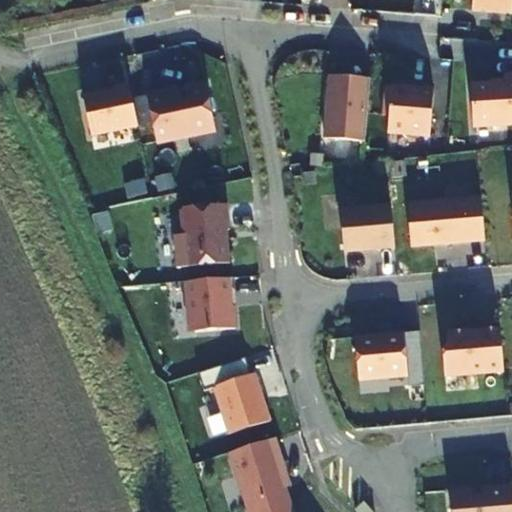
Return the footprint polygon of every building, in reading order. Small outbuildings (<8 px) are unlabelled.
[(511,16),(511,0),(472,0),(471,13),(511,16)] [(511,109),(511,59),(502,60),(503,67),(469,69),(471,111),(511,109)] [(364,146),(369,82),(328,79),(323,143),(364,146)] [(137,130),(128,88),(112,92),(112,94),(82,100),(90,140),(137,130)] [(433,93),(391,89),(387,137),(429,140),(433,93)] [(175,93),(146,99),(156,146),(214,134),(205,90),(176,96),(175,93)] [(410,252),(484,245),(480,201),(406,208),(410,252)] [(227,246),(223,243),(222,234),(228,234),(226,208),(182,212),(180,215),(182,239),(174,240),(176,272),(229,268),(227,246)] [(394,253),(390,211),(340,215),(343,256),(394,253)] [(233,282),(185,286),(188,331),(194,336),(233,333),(231,301),(234,300),(233,282)] [(446,337),(446,347),(441,355),(444,381),(502,376),(498,329),(480,331),(481,335),(446,337)] [(402,338),(353,342),(357,384),(405,380),(406,390),(423,389),(420,358),(404,360),(402,338)] [(212,391),(227,439),(269,425),(253,378),(212,391)] [(228,457),(245,511),(290,511),(284,492),(276,469),(281,467),(273,442),(228,457)] [(511,511),(511,490),(449,496),(450,511),(511,511)]
